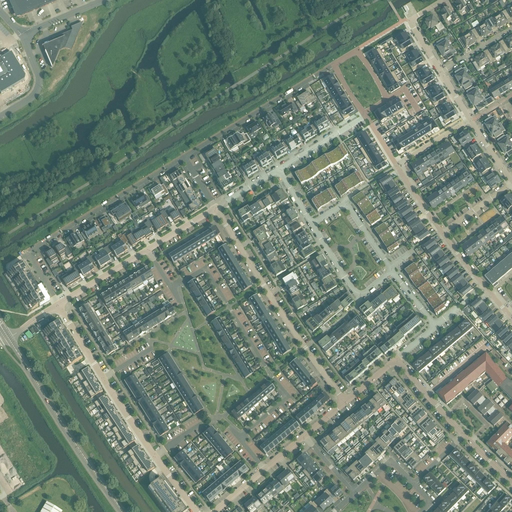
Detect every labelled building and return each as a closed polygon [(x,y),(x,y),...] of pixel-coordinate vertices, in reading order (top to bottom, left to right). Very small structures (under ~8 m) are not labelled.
[(55,0),(8,0),(13,13),(14,12),(14,13),(15,14),(16,15),(17,15),(18,16),(19,16),(20,15),(21,15),(21,16),(56,1),(55,0)] [(461,11),(465,8),(468,14),(474,10),(470,5),(467,7),(463,0),(457,0),(456,1),(457,2),(456,3),(457,5),(455,6),(459,12),(461,11)] [(446,20),(451,17),(454,23),(459,19),(456,14),(453,16),(448,7),(447,8),(446,7),(442,10),(442,11),(441,12),(443,14),(441,15),(444,21),(446,20)] [(502,14),(497,17),(503,26),(506,25),(505,24),(507,22),(506,20),(509,19),(504,12),(501,13),(502,14)] [(431,29),(436,27),(439,32),(444,28),(441,23),(438,25),(433,17),(426,21),(427,22),(425,23),(429,29),(430,28),(431,29)] [(492,19),(489,21),(493,28),(496,27),(497,29),(499,27),(500,28),(503,26),(497,17),(492,20),(492,19)] [(487,24),(482,27),(487,36),(490,34),(490,33),(492,32),(491,30),(493,28),(489,21),(486,23),(487,24)] [(44,46),(46,51),(46,52),(56,47),(56,49),(59,50),(65,47),(71,50),(82,23),(71,27),(72,30),(54,38),(55,41),(43,46),(44,46)] [(476,29),(473,30),(478,38),(480,36),(482,38),(484,37),(484,38),(487,36),(482,27),(477,30),(476,29)] [(471,33),(467,36),(472,45),(475,43),(475,42),(477,41),(475,39),(478,38),(473,30),(471,32),(471,33)] [(406,33),(394,41),(397,46),(409,39),(406,33)] [(472,45),(467,36),(462,39),(461,38),(458,40),(462,47),(465,45),(466,48),(468,46),(469,47),(472,45)] [(439,50),(440,53),(449,47),(447,43),(449,41),(447,38),(444,40),(443,39),(437,42),(439,46),(437,47),(439,50)] [(409,39),(397,46),(402,54),(407,51),(406,48),(412,44),(409,39)] [(498,46),(494,47),(500,56),(505,53),(506,55),(508,53),(504,46),(501,47),(500,45),(498,46)] [(46,52),(46,51),(45,52),(52,68),(59,50),(56,49),(56,47),(46,52)] [(449,47),(440,53),(442,55),(443,57),(445,57),(446,56),(448,60),(449,62),(454,58),(453,57),(453,56),(453,55),(456,53),(456,52),(454,50),(452,50),(449,47)] [(491,54),(489,55),(493,62),(496,61),(495,59),(500,56),(494,47),(491,49),(492,50),(490,51),(491,54)] [(379,49),(368,56),(371,61),(381,54),(382,55),(383,54),(382,54),(379,49)] [(408,53),(403,56),(405,58),(406,58),(409,63),(420,57),(417,51),(410,55),(408,53)] [(14,86),(17,86),(18,84),(24,80),(25,76),(11,52),(1,58),(0,57),(0,93),(1,94),(14,86)] [(371,61),(373,65),(374,65),(383,60),(384,59),(382,55),(381,54),(371,61)] [(482,55),(479,57),(485,66),(489,63),(490,64),(493,62),(489,55),(486,57),(485,55),(483,56),(482,55)] [(409,63),(408,63),(408,64),(413,72),(418,69),(417,66),(423,62),(420,56),(420,57),(409,63)] [(485,66),(479,57),(476,59),(477,60),(475,61),(476,63),(473,65),(478,72),(480,70),(480,69),(485,66)] [(383,60),(374,65),(377,70),(386,64),(383,60)] [(386,64),(377,70),(379,74),(389,69),(386,64)] [(457,80),(458,83),(468,77),(466,73),(467,71),(465,68),(462,70),(462,69),(455,72),(458,76),(456,77),(457,80)] [(379,74),(379,75),(382,79),(392,73),(389,69),(379,74)] [(419,70),(414,73),(419,81),(431,74),(427,69),(421,73),(419,70)] [(392,73),(382,79),(385,84),(397,77),(394,72),(392,73)] [(431,74),(419,81),(424,89),(429,86),(427,84),(434,80),(431,74)] [(325,78),(320,81),(322,83),(324,82),(324,83),(321,84),(325,89),(327,88),(336,82),(333,76),(327,80),(325,77),(325,78)] [(397,77),(385,84),(388,88),(397,83),(400,82),(399,81),(397,77)] [(468,77),(458,83),(460,85),(462,87),(464,86),(466,90),(471,87),(471,85),(475,83),(473,80),(470,80),(468,77)] [(503,81),(498,84),(504,93),(508,90),(504,83),(503,81)] [(336,82),(327,88),(331,94),(340,88),(336,82)] [(388,88),(391,93),(400,87),(397,83),(388,88)] [(498,84),(493,87),(499,96),(504,93),(498,84)] [(430,88),(425,91),(430,99),(442,92),(438,87),(432,91),(430,88)] [(469,99),(470,102),(480,96),(477,92),(479,90),(477,87),(473,89),(473,88),(467,92),(469,95),(467,96),(469,99)] [(499,96),(493,87),(489,90),(494,99),(499,96)] [(340,88),(331,94),(334,99),(343,94),(340,88)] [(310,96),(307,92),(302,95),(307,104),(308,105),(316,100),(312,95),(310,96)] [(442,92),(430,99),(435,107),(440,104),(438,101),(445,97),(442,92)] [(334,99),(332,100),(336,106),(347,99),(343,94),(334,99)] [(307,104),(302,95),(297,98),(298,101),(295,103),(299,110),(303,108),(302,107),(307,104)] [(480,96),(470,102),(472,104),(474,107),(476,105),(479,111),(494,102),(491,97),(486,101),(484,99),(482,99),(480,96)] [(347,99),(336,106),(339,112),(350,105),(347,99)] [(398,99),(392,103),(399,114),(405,110),(398,99)] [(392,103),(387,106),(392,116),(393,118),(394,118),(399,114),(392,103)] [(281,108),(278,110),(282,117),(292,111),(294,113),(297,111),(293,104),(290,106),(288,104),(285,106),(285,105),(281,108)] [(441,106),(436,109),(441,117),(452,110),(449,104),(443,108),(441,106)] [(350,105),(339,112),(344,120),(349,117),(348,115),(354,111),(350,105)] [(387,106),(381,110),(387,119),(392,116),(387,106)] [(375,113),(375,114),(382,125),(388,121),(387,119),(381,110),(375,113)] [(452,110),(441,117),(446,125),(451,122),(449,119),(456,115),(453,110),(452,110)] [(264,118),(263,119),(265,122),(266,123),(266,124),(268,128),(268,127),(269,128),(275,124),(275,123),(278,121),(275,115),(271,117),(270,115),(267,116),(264,118)] [(487,128),(489,131),(498,125),(496,121),(497,119),(495,116),(491,118),(491,117),(485,121),(488,124),(486,126),(487,128)] [(329,122),(326,117),(319,121),(324,130),(329,127),(327,124),(329,122)] [(431,119),(426,122),(432,132),(437,129),(431,119)] [(324,130),(319,121),(312,126),(315,131),(317,130),(319,133),(324,130)] [(422,125),(421,125),(427,134),(432,132),(426,122),(422,125)] [(250,127),(247,129),(250,135),(260,129),(257,123),(253,125),(250,127)] [(498,125),(489,131),(490,133),(491,133),(492,136),(494,134),(497,138),(502,134),(501,133),(505,131),(500,123),(498,125)] [(421,124),(416,127),(416,128),(417,128),(422,137),(427,134),(421,125),(422,125),(421,124)] [(415,125),(410,128),(412,131),(418,140),(422,137),(417,128),(416,128),(416,127),(415,125)] [(315,131),(311,126),(304,130),(310,139),(315,136),(313,133),(315,131)] [(310,139),(304,130),(297,134),(301,140),(303,139),(305,142),(310,139)] [(412,131),(408,134),(413,143),(418,140),(412,131)] [(453,137),(458,143),(468,136),(465,132),(461,134),(461,133),(460,132),(453,137)] [(365,133),(354,140),(357,145),(359,144),(369,138),(365,133)] [(237,134),(232,137),(238,147),(247,141),(248,143),(250,141),(246,134),(244,136),(243,134),(239,137),(237,134)] [(301,140),(297,134),(290,139),(296,148),(300,145),(298,141),(301,140)] [(403,136),(409,146),(413,143),(408,134),(403,136)] [(402,135),(398,138),(404,149),(409,146),(403,136),(403,135),(402,135)] [(500,148),(501,150),(511,144),(508,140),(510,138),(508,135),(504,137),(503,136),(498,140),(500,144),(498,145),(500,147),(500,148)] [(460,143),(464,149),(469,146),(468,143),(471,141),(468,136),(458,143),(458,144),(460,143)] [(232,137),(227,140),(228,143),(225,145),(229,152),(238,147),(232,137)] [(284,140),(282,141),(286,149),(289,147),(291,151),(296,148),(290,139),(289,137),(284,140)] [(369,138),(359,144),(362,148),(371,143),(369,138)] [(398,138),(393,141),(399,152),(404,149),(398,138)] [(279,142),(274,146),(275,148),(276,148),(281,157),(286,154),(284,150),(286,149),(283,143),(281,145),(279,142)] [(362,148),(360,149),(360,150),(363,154),(374,147),(371,143),(362,148)] [(443,147),(449,156),(454,153),(448,144),(443,147)] [(511,145),(511,144),(501,150),(503,152),(505,155),(507,153),(510,157),(511,155),(511,145)] [(338,150),(344,159),(348,156),(342,145),(342,146),(342,147),(338,150)] [(469,146),(464,149),(469,156),(478,150),(475,146),(472,148),(470,145),(469,146)] [(374,147),(363,154),(366,159),(377,152),(374,147)] [(449,156),(443,147),(443,148),(439,150),(444,158),(448,156),(449,156)] [(271,150),(269,152),(272,158),(274,156),(276,160),(281,157),(276,148),(275,148),(271,150)] [(207,163),(208,163),(219,156),(216,151),(215,149),(205,156),(209,162),(207,163)] [(344,159),(338,150),(338,151),(334,153),(339,162),(344,160),(344,159)] [(435,153),(440,161),(444,158),(439,150),(435,153)] [(469,156),(474,163),(480,159),(478,156),(481,155),(478,150),(469,156)] [(260,154),(267,165),(272,162),(270,159),(272,158),(269,152),(266,153),(262,156),(260,154)] [(377,152),(366,159),(368,164),(369,164),(370,163),(369,163),(380,157),(377,152)] [(329,156),(335,165),(339,162),(334,153),(329,156)] [(430,155),(435,164),(440,161),(435,153),(430,155)] [(255,157),(253,159),(258,166),(260,165),(262,168),(267,165),(260,154),(255,157)] [(426,158),(431,166),(435,164),(430,155),(426,158)] [(219,156),(208,163),(210,167),(220,161),(218,157),(219,156)] [(324,158),(329,167),(334,165),(335,165),(329,156),(324,158)] [(380,157),(369,163),(370,163),(372,168),(383,161),(380,157)] [(319,161),(325,170),(329,167),(324,158),(319,161)] [(426,158),(422,161),(427,169),(431,166),(426,158)] [(247,164),(246,164),(253,174),(257,171),(255,168),(258,166),(253,159),(254,161),(252,162),(247,165),(247,164)] [(480,159),(474,163),(478,170),(487,164),(484,159),(481,161),(480,159)] [(223,166),(220,161),(210,167),(213,172),(223,166)] [(315,164),(320,173),(325,170),(319,161),(315,164)] [(383,161),(372,168),(375,173),(386,166),(383,161)] [(423,172),(427,169),(422,161),(417,163),(423,172)] [(423,172),(417,163),(412,166),(417,176),(423,172)] [(242,167),(239,169),(243,175),(246,174),(248,177),(253,174),(246,164),(242,167)] [(320,173),(315,164),(310,168),(316,177),(320,173)] [(487,164),(478,170),(483,177),(489,173),(488,170),(490,168),(487,164)] [(223,166),(213,172),(216,176),(224,171),(222,167),(223,166)] [(306,170),(311,179),(316,177),(310,168),(306,170)] [(311,179),(306,170),(301,173),(307,182),(311,179)] [(181,173),(180,173),(179,171),(176,172),(175,171),(172,173),(169,175),(173,181),(172,182),(183,175),(181,173),(181,172),(181,173)] [(224,171),(216,176),(218,180),(217,181),(227,175),(224,171)] [(467,172),(462,176),(468,185),(474,181),(467,172)] [(295,174),(301,184),(307,182),(301,173),(296,175),(295,174)] [(353,175),(359,184),(364,182),(365,183),(359,173),(353,175)] [(489,173),(483,177),(488,184),(497,178),(494,173),(491,175),(489,173)] [(389,174),(377,182),(381,188),(393,180),(389,174)] [(187,182),(187,181),(186,182),(185,180),(186,180),(185,179),(183,175),(172,182),(176,188),(187,182)] [(229,179),(227,175),(217,181),(220,185),(229,179)] [(349,178),(354,187),(359,184),(353,175),(349,178)] [(468,185),(462,176),(458,179),(464,187),(468,184),(468,185)] [(354,187),(349,178),(344,181),(349,190),(354,187)] [(488,184),(492,190),(494,189),(497,187),(496,185),(500,182),(497,178),(488,184)] [(232,183),(229,179),(220,185),(223,191),(233,185),(232,183)] [(458,179),(454,182),(460,190),(464,187),(458,179)] [(393,180),(381,188),(384,194),(397,186),(393,180)] [(340,185),(345,194),(349,190),(344,181),(340,185)] [(187,182),(176,188),(180,195),(191,188),(191,187),(190,188),(189,186),(189,185),(187,182)] [(454,182),(450,185),(455,193),(460,190),(454,182)] [(155,186),(148,189),(151,193),(152,193),(154,197),(160,193),(162,196),(165,194),(160,185),(159,186),(159,185),(159,186),(158,186),(156,188),(155,186)] [(335,188),(337,191),(341,198),(341,196),(345,194),(340,185),(335,188)] [(455,193),(450,185),(446,188),(451,196),(455,193)] [(385,194),(387,192),(391,199),(401,192),(397,186),(384,194),(385,194)] [(191,188),(180,195),(183,201),(195,194),(194,194),(195,194),(194,194),(193,193),(193,192),(191,188)] [(451,196),(446,188),(441,191),(447,199),(451,196)] [(274,192),(281,204),(286,201),(287,200),(281,190),(275,193),(274,192)] [(326,192),(331,201),(336,199),(337,200),(331,190),(326,192)] [(437,193),(443,202),(443,201),(447,199),(441,191),(438,193),(437,193)] [(281,204),(274,192),(269,195),(275,205),(280,202),(281,204)] [(331,201),(326,192),(321,195),(326,204),(331,201)] [(361,192),(352,199),(352,200),(353,199),(356,203),(365,197),(361,192)] [(401,192),(391,199),(395,205),(393,206),(405,198),(401,192)] [(142,193),(131,200),(135,208),(146,201),(148,204),(151,202),(147,196),(144,198),(142,193)] [(432,197),(427,200),(433,209),(438,206),(443,202),(437,193),(432,197)] [(183,201),(187,207),(198,201),(196,199),(197,198),(195,194),(183,201)] [(269,195),(265,198),(271,208),(275,205),(269,195)] [(326,204),(321,195),(316,198),(322,207),(326,204)] [(502,207),(511,199),(511,198),(509,195),(507,197),(506,195),(499,200),(504,206),(502,207)] [(365,197),(356,203),(356,204),(360,207),(369,201),(365,197)] [(265,198),(261,200),(266,209),(270,206),(271,208),(265,198)] [(322,207),(316,198),(312,202),(318,212),(318,211),(322,207)] [(405,198),(393,206),(397,213),(409,205),(405,198)] [(511,199),(502,207),(508,214),(511,210),(511,199)] [(199,208),(199,207),(201,206),(200,202),(198,201),(198,200),(198,201),(187,207),(187,208),(188,207),(191,212),(194,210),(195,210),(195,211),(197,210),(199,208)] [(261,200),(256,203),(262,212),(266,209),(261,200)] [(369,201),(360,207),(363,212),(372,206),(369,201)] [(256,203),(252,206),(257,214),(262,212),(256,203)] [(125,204),(110,213),(113,216),(115,215),(119,222),(126,219),(124,216),(130,212),(125,204)] [(404,217),(413,211),(409,205),(397,213),(400,212),(404,217)] [(257,214),(252,206),(248,208),(247,207),(253,217),(257,214)] [(372,206),(363,212),(366,216),(375,210),(372,206)] [(253,217),(247,207),(242,210),(248,220),(253,217)] [(163,211),(167,218),(170,217),(174,223),(177,221),(179,219),(173,209),(168,212),(167,210),(164,212),(163,211)] [(294,214),(291,209),(281,215),(282,217),(285,220),(294,214)] [(248,220),(242,210),(237,213),(243,223),(245,222),(248,220)] [(369,221),(378,215),(375,210),(366,216),(369,221)] [(161,215),(156,218),(162,228),(164,227),(165,227),(168,225),(164,219),(167,218),(167,219),(167,218),(163,211),(159,213),(161,215)] [(413,211),(404,217),(408,224),(406,225),(418,217),(413,211)] [(297,219),(294,214),(285,220),(287,225),(297,219)] [(372,226),(382,220),(378,215),(369,221),(372,225),(373,225),(372,226)] [(104,216),(98,220),(100,223),(101,222),(104,227),(101,229),(103,232),(111,228),(110,226),(112,224),(108,218),(106,219),(104,216)] [(418,217),(406,225),(410,231),(422,223),(418,217)] [(150,219),(146,221),(151,228),(151,227),(153,226),(157,232),(160,230),(162,228),(156,218),(151,221),(150,219)] [(297,219),(287,225),(290,229),(299,224),(296,220),(297,219)] [(502,219),(497,222),(503,231),(508,227),(502,219)] [(140,228),(146,239),(149,238),(149,239),(152,237),(148,230),(151,228),(146,221),(147,222),(144,224),(145,226),(140,229),(140,228)] [(493,226),(499,234),(502,231),(503,231),(497,222),(496,223),(497,223),(493,226)] [(410,232),(413,230),(416,235),(426,228),(422,223),(410,231),(410,232)] [(92,224),(82,230),(87,238),(92,235),(94,238),(99,235),(100,236),(103,234),(98,227),(95,228),(92,224)] [(301,228),(299,224),(290,229),(293,233),(301,228)] [(379,234),(387,229),(384,224),(374,230),(375,231),(376,230),(379,234)] [(493,226),(489,229),(495,237),(499,234),(493,226)] [(220,235),(215,227),(210,230),(215,238),(220,235)] [(267,233),(263,228),(263,227),(252,233),(256,239),(255,240),(267,233)] [(140,228),(131,233),(137,243),(146,238),(146,239),(140,228)] [(304,232),(301,228),(293,233),(295,238),(304,232)] [(430,235),(426,228),(416,235),(421,241),(430,235)] [(382,239),(390,233),(387,229),(379,234),(382,239)] [(489,229),(485,232),(490,240),(495,237),(489,229)] [(210,230),(205,233),(210,241),(215,238),(210,230)] [(307,237),(304,232),(295,238),(298,242),(297,243),(307,237)] [(485,232),(481,235),(486,243),(490,240),(485,232)] [(125,234),(122,236),(126,244),(127,243),(126,243),(129,241),(132,247),(136,245),(135,245),(137,243),(131,233),(126,236),(125,234)] [(205,233),(201,236),(206,244),(210,241),(205,233)] [(268,239),(265,235),(267,234),(267,233),(255,240),(258,245),(268,239)] [(390,233),(382,239),(385,244),(393,238),(390,233)] [(76,234),(67,239),(72,248),(84,241),(80,235),(77,237),(76,234)] [(481,235),(476,238),(482,246),(486,243),(481,235)] [(120,241),(116,244),(122,254),(124,253),(124,254),(128,252),(124,245),(126,244),(122,236),(122,237),(119,239),(120,241)] [(201,236),(196,238),(201,247),(206,244),(201,236)] [(309,241),(307,237),(297,243),(299,247),(309,241)] [(427,242),(421,246),(426,252),(437,244),(433,237),(427,242)] [(201,247),(196,238),(191,241),(196,249),(201,247)] [(393,238),(385,244),(388,248),(396,242),(393,238)] [(472,241),(479,249),(482,246),(476,238),(473,241),(472,241)] [(270,243),(268,239),(258,245),(261,249),(270,243)] [(196,249),(191,241),(187,244),(192,252),(196,249)] [(312,245),(309,241),(299,247),(302,251),(300,252),(312,245)] [(467,244),(462,248),(469,257),(474,253),(479,249),(472,241),(467,244)] [(396,242),(388,248),(390,253),(389,254),(389,255),(399,248),(396,242)] [(57,246),(54,247),(61,257),(66,254),(67,257),(71,254),(67,247),(63,249),(60,243),(56,245),(57,246)] [(272,248),(269,244),(271,243),(270,243),(261,249),(263,253),(272,248)] [(109,245),(106,247),(110,254),(113,252),(117,258),(120,256),(122,254),(116,244),(111,247),(109,245)] [(192,252),(187,244),(182,247),(187,255),(192,252)] [(430,259),(442,250),(437,244),(426,252),(430,259)] [(229,250),(226,245),(218,250),(221,255),(229,250)] [(312,245),(300,252),(304,258),(304,259),(306,258),(306,260),(309,258),(309,257),(315,253),(311,246),(312,246),(312,245)] [(104,251),(99,254),(105,264),(108,263),(108,264),(111,262),(107,255),(110,254),(106,247),(103,249),(104,251)] [(187,255),(182,247),(178,250),(183,258),(187,255)] [(274,253),(272,248),(263,253),(266,258),(274,253)] [(48,250),(45,252),(49,258),(46,260),(50,267),(53,265),(52,263),(57,260),(51,249),(49,251),(48,250)] [(183,258),(178,250),(173,253),(178,261),(183,258)] [(231,254),(229,250),(221,255),(223,259),(231,254)] [(442,250),(430,259),(432,257),(436,262),(446,255),(445,255),(441,251),(442,250)] [(178,261),(173,253),(168,256),(173,264),(178,261)] [(269,262),(277,257),(274,253),(266,258),(269,262)] [(89,256),(94,264),(96,262),(100,268),(104,266),(103,266),(105,264),(99,254),(94,257),(93,255),(90,257),(89,256)] [(234,259),(231,254),(223,259),(226,264),(234,259)] [(446,255),(436,262),(441,268),(450,261),(446,255)] [(511,267),(511,260),(507,255),(503,259),(511,268),(511,267)] [(87,260),(82,263),(88,273),(91,272),(91,273),(94,271),(90,264),(93,263),(94,264),(89,256),(86,258),(87,260)] [(324,261),(321,256),(311,262),(312,264),(314,267),(324,261)] [(280,261),(277,257),(269,262),(271,266),(270,267),(280,261)] [(237,264),(234,259),(226,264),(229,269),(237,264)] [(499,262),(508,271),(511,268),(503,259),(499,262)] [(282,266),(280,261),(270,267),(273,272),(282,266)] [(327,266),(324,261),(314,267),(317,272),(327,266)] [(455,267),(450,261),(441,268),(445,274),(455,267)] [(508,271),(499,262),(496,265),(504,275),(508,271)] [(10,271),(4,275),(27,313),(47,301),(24,263),(10,271)] [(73,266),(75,269),(77,273),(79,271),(80,273),(83,277),(87,275),(86,275),(88,273),(82,263),(77,266),(76,264),(73,266)] [(240,268),(237,264),(229,269),(232,273),(240,268)] [(414,264),(404,270),(405,271),(406,270),(409,275),(417,268),(414,264)] [(504,275),(496,265),(492,269),(500,278),(504,275)] [(273,272),(276,277),(286,271),(285,269),(282,266),(273,272)] [(317,272),(320,276),(328,271),(326,267),(327,266),(317,272)] [(448,282),(459,273),(455,267),(445,274),(447,276),(445,278),(448,282)] [(147,268),(141,271),(148,281),(153,278),(147,268)] [(243,273),(240,268),(232,273),(235,278),(243,273)] [(411,280),(420,273),(417,268),(409,275),(411,280)] [(75,269),(66,274),(72,285),(81,279),(77,273),(75,269)] [(500,278),(492,269),(488,272),(496,281),(500,278)] [(141,271),(136,274),(143,285),(143,284),(142,283),(147,281),(148,282),(148,281),(141,271)] [(320,276),(322,280),(321,281),(331,275),(328,271),(320,276)] [(485,277),(490,284),(494,288),(499,284),(497,282),(496,281),(488,272),(489,274),(485,277)] [(246,277),(243,273),(235,278),(237,282),(246,277)] [(415,284),(423,278),(420,273),(411,280),(415,284)] [(464,278),(459,273),(448,282),(453,288),(464,278)] [(60,275),(56,278),(60,284),(63,282),(67,289),(71,287),(70,286),(72,285),(66,274),(61,277),(60,275)] [(136,274),(131,277),(138,288),(143,285),(136,274)] [(296,281),(293,275),(292,274),(282,280),(286,287),(284,287),(285,288),(296,281)] [(321,281),(324,285),(322,286),(322,287),(334,280),(331,275),(321,281)] [(131,277),(126,280),(133,291),(138,288),(131,277)] [(248,282),(246,277),(237,282),(240,287),(248,282)] [(418,288),(426,282),(423,278),(415,284),(418,288)] [(464,278),(453,288),(455,286),(459,291),(457,292),(457,293),(468,283),(464,278)] [(198,284),(195,279),(187,284),(190,289),(198,284)] [(126,280),(121,283),(127,293),(132,290),(132,291),(133,291),(126,280)] [(334,280),(322,287),(325,292),(326,293),(336,287),(332,281),(334,280)] [(297,286),(295,282),(296,281),(285,288),(287,292),(297,286)] [(251,287),(248,282),(240,287),(243,292),(251,287)] [(426,282),(418,288),(422,292),(430,286),(426,282)] [(121,283),(116,287),(122,297),(123,297),(122,296),(127,293),(121,283)] [(468,283),(457,293),(462,299),(473,289),(468,283)] [(201,289),(198,284),(190,289),(193,294),(201,289)] [(298,291),(296,287),(297,286),(287,292),(290,296),(298,291)] [(425,297),(434,290),(430,286),(422,292),(425,297)] [(116,287),(111,290),(117,300),(122,297),(116,287)] [(393,301),(399,297),(399,296),(392,287),(386,292),(385,291),(393,301)] [(204,294),(201,289),(193,294),(196,298),(204,294)] [(111,290),(106,293),(111,302),(116,299),(117,300),(111,290)] [(428,301),(437,295),(434,290),(425,297),(428,301)] [(301,296),(298,291),(290,296),(292,301),(291,301),(291,302),(301,296)] [(388,303),(392,300),(393,301),(385,291),(381,294),(388,303)] [(106,293),(100,296),(106,306),(107,308),(113,305),(111,302),(106,293)] [(207,298),(204,294),(196,298),(198,303),(207,298)] [(348,306),(353,303),(345,294),(344,295),(341,298),(348,306)] [(383,305),(387,302),(388,303),(381,294),(377,297),(383,305)] [(256,295),(248,300),(251,305),(259,300),(256,295)] [(431,305),(440,299),(437,295),(428,301),(431,305)] [(304,300),(301,296),(291,302),(294,306),(304,300)] [(479,296),(468,306),(473,312),(484,302),(479,296)] [(379,308),(383,305),(377,297),(373,301),(379,308)] [(209,303),(207,298),(198,303),(201,308),(209,303)] [(341,298),(337,301),(344,310),(348,306),(341,298)] [(435,310),(443,304),(443,303),(440,299),(431,305),(434,310),(435,310)] [(260,300),(259,300),(251,305),(254,309),(262,304),(260,302),(260,301),(260,300)] [(294,306),(297,311),(307,305),(306,303),(304,300),(294,306)] [(337,301),(333,304),(339,312),(343,309),(344,310),(337,301)] [(375,312),(379,308),(373,301),(369,304),(368,303),(375,312)] [(484,302),(473,312),(478,318),(489,308),(484,302)] [(82,307),(79,309),(82,314),(92,308),(89,303),(85,305),(85,304),(81,306),(82,307)] [(212,307),(209,303),(201,308),(204,312),(212,307)] [(372,315),(375,312),(368,303),(364,306),(372,315)] [(169,304),(163,307),(170,317),(175,314),(169,304)] [(263,305),(262,304),(254,309),(257,314),(265,309),(263,306),(262,305),(263,305)] [(333,304),(329,308),(335,315),(339,312),(333,304)] [(443,304),(435,310),(437,315),(436,316),(446,309),(443,304)] [(364,306),(360,310),(367,319),(368,318),(372,315),(364,306)] [(163,307),(158,310),(165,321),(170,317),(163,307)] [(215,312),(212,307),(204,312),(207,317),(215,312)] [(92,308),(82,314),(84,319),(95,312),(93,313),(90,309),(92,308)] [(329,308),(325,311),(331,319),(335,315),(329,308)] [(485,321),(494,314),(489,308),(478,318),(480,316),(485,321)] [(267,312),(265,309),(257,314),(260,319),(268,314),(267,313),(266,312),(267,312)] [(158,310),(153,313),(160,324),(165,321),(158,310)] [(325,311),(321,314),(328,322),(331,319),(325,311)] [(95,312),(84,319),(87,323),(98,317),(95,312)] [(154,314),(149,317),(155,327),(160,324),(153,313),(154,314)] [(271,318),(268,314),(260,319),(263,323),(271,318)] [(321,314),(317,317),(316,316),(324,325),(328,322),(321,314)] [(417,327),(421,323),(414,314),(413,315),(409,318),(417,327)] [(494,314),(485,321),(490,327),(499,319),(494,314)] [(316,316),(313,319),(311,318),(320,328),(324,325),(316,316)] [(361,330),(365,327),(366,326),(357,316),(353,320),(352,319),(361,330)] [(98,317),(87,323),(90,328),(101,322),(101,321),(98,323),(96,318),(98,317)] [(143,319),(149,330),(155,327),(149,317),(144,320),(143,319)] [(219,318),(211,323),(214,328),(222,323),(219,318)] [(271,319),(271,318),(263,323),(265,328),(274,323),(272,320),(271,319)] [(320,328),(311,318),(305,323),(313,332),(319,327),(319,329),(320,328)] [(412,330),(417,327),(409,318),(405,321),(412,330)] [(143,319),(138,323),(144,333),(149,330),(143,319)] [(355,331),(359,328),(361,330),(352,319),(348,322),(355,331)] [(495,333),(504,325),(499,319),(490,327),(495,333)] [(54,324),(39,333),(62,371),(70,366),(82,359),(78,351),(76,349),(63,328),(59,321),(58,320),(54,323),(54,324)] [(408,334),(412,330),(405,321),(401,325),(408,334)] [(463,324),(469,332),(473,328),(467,321),(463,324)] [(101,322),(90,328),(93,333),(103,326),(101,322)] [(350,333),(354,330),(355,331),(348,322),(344,325),(350,333)] [(138,323),(133,326),(139,336),(144,333),(138,323)] [(225,327),(222,323),(214,328),(216,332),(225,327)] [(275,326),(274,323),(265,328),(268,333),(276,328),(276,326),(275,327),(275,326)] [(469,332),(463,324),(458,328),(465,335),(469,332)] [(346,336),(350,333),(344,325),(340,329),(346,336)] [(405,339),(405,338),(404,337),(408,334),(401,325),(396,329),(405,339)] [(504,325),(495,333),(500,338),(498,340),(509,330),(504,325)] [(103,326),(93,333),(96,337),(106,331),(103,326)] [(133,326),(128,329),(134,339),(139,336),(133,326)] [(227,332),(225,327),(216,332),(219,337),(227,332)] [(277,328),(276,328),(268,333),(271,337),(279,332),(277,329),(277,330),(277,328)] [(465,335),(458,328),(454,331),(461,339),(465,335)] [(128,329),(122,332),(129,343),(134,339),(128,329)] [(342,339),(346,336),(340,329),(336,332),(342,339)] [(401,342),(405,339),(396,329),(397,330),(393,333),(401,342)] [(511,333),(509,330),(498,340),(503,346),(511,337),(511,333)] [(106,331),(96,337),(98,342),(109,335),(107,336),(104,332),(106,331)] [(450,335),(456,342),(461,339),(454,331),(450,335)] [(230,337),(227,332),(219,337),(222,342),(230,337)] [(282,337),(279,332),(271,337),(274,342),(282,337)] [(338,343),(342,339),(336,332),(332,335),(338,343)] [(397,345),(401,342),(393,333),(389,336),(397,345)] [(109,335),(98,342),(101,347),(112,340),(109,335)] [(327,337),(335,346),(338,343),(332,335),(328,338),(327,337)] [(456,342),(450,335),(446,338),(452,346),(456,342)] [(393,348),(397,345),(389,336),(385,340),(393,348)] [(233,341),(230,337),(222,342),(225,346),(233,341)] [(282,337),(274,342),(277,346),(285,341),(284,340),(283,339),(284,339),(283,339),(282,338),(282,337)] [(327,337),(323,340),(331,349),(335,346),(327,337)] [(511,337),(503,346),(509,351),(511,348),(511,337)] [(442,341),(448,349),(452,346),(446,338),(442,341)] [(112,340),(101,347),(104,351),(113,346),(110,342),(112,340)] [(323,340),(319,344),(326,353),(327,352),(331,349),(323,340)] [(389,352),(393,348),(385,340),(382,343),(389,352)] [(236,346),(233,341),(225,346),(228,351),(236,346)] [(288,346),(285,341),(277,346),(279,351),(288,346)] [(438,345),(444,353),(448,349),(442,341),(438,345)] [(382,343),(379,345),(377,346),(385,355),(389,352),(382,343)] [(444,353),(438,345),(434,348),(440,356),(444,353)] [(113,346),(104,351),(107,356),(110,354),(111,355),(115,353),(114,352),(116,351),(113,346)] [(239,351),(236,346),(228,351),(231,356),(239,351)] [(288,347),(288,346),(279,351),(282,356),(291,351),(289,348),(288,347)] [(378,359),(382,355),(375,346),(374,347),(371,350),(378,359)] [(429,352),(436,359),(440,356),(434,348),(429,352)] [(371,350),(367,353),(374,362),(378,359),(371,350)] [(242,355),(239,351),(231,356),(233,360),(242,355)] [(425,355),(432,363),(436,359),(429,352),(425,355)] [(367,353),(363,356),(371,365),(374,362),(367,353)] [(466,396),(469,399),(468,399),(468,400),(471,402),(471,403),(473,405),(474,406),(475,405),(478,409),(479,409),(478,410),(478,411),(480,412),(480,413),(482,414),(483,416),(484,416),(485,415),(489,420),(488,420),(489,421),(491,423),(491,424),(494,426),(494,427),(494,426),(495,426),(499,430),(500,431),(505,425),(505,424),(504,423),(505,422),(506,421),(506,420),(506,419),(506,418),(505,417),(486,398),(481,392),(479,391),(475,387),(475,386),(474,386),(472,384),(473,384),(473,383),(486,373),(492,368),(494,366),(496,365),(487,355),(486,353),(473,364),(464,372),(462,370),(458,374),(460,376),(454,380),(447,386),(446,386),(443,389),(442,390),(441,391),(440,390),(441,390),(440,388),(435,392),(437,394),(447,405),(450,403),(454,399),(460,394),(461,394),(462,392),(463,392),(465,394),(466,395),(465,396),(466,396)] [(171,359),(168,354),(158,360),(161,365),(171,359)] [(244,360),(242,355),(233,360),(236,365),(244,360)] [(421,359),(427,366),(432,363),(425,355),(421,359)] [(363,356),(359,360),(368,370),(368,369),(367,368),(371,365),(363,356)] [(173,364),(171,359),(161,365),(164,369),(173,364)] [(297,360),(296,359),(289,365),(292,369),(300,363),(299,363),(298,362),(298,361),(297,360)] [(417,362),(423,370),(427,366),(421,359),(417,362)] [(247,364),(244,360),(236,365),(239,369),(247,364)] [(359,360),(360,361),(356,365),(363,373),(368,370),(359,360)] [(413,366),(419,373),(423,370),(417,362),(413,366)] [(302,366),(300,363),(292,369),(296,374),(303,367),(302,366)] [(176,368),(173,364),(164,369),(167,374),(176,368)] [(250,369),(247,364),(239,369),(242,374),(250,369)] [(356,365),(351,368),(359,377),(363,373),(356,365)] [(511,382),(506,377),(498,367),(496,365),(494,366),(492,368),(486,373),(488,375),(491,379),(493,382),(486,387),(492,394),(499,388),(503,392),(503,391),(503,392),(507,395),(507,396),(510,399),(511,399),(511,400),(511,406),(509,409),(511,412),(511,382)] [(305,370),(303,367),(296,374),(299,378),(307,372),(306,371),(305,370)] [(72,378),(71,379),(74,383),(76,388),(79,393),(82,397),(85,402),(89,400),(92,405),(88,407),(91,412),(94,416),(97,421),(100,425),(103,430),(106,434),(109,439),(112,443),(115,448),(118,453),(122,450),(125,455),(121,457),(125,462),(128,466),(131,471),(134,475),(137,480),(147,473),(154,469),(154,468),(151,464),(150,463),(147,459),(145,455),(144,455),(141,450),(138,446),(137,447),(134,443),(135,442),(132,437),(129,432),(126,428),(123,423),(120,419),(117,415),(117,414),(114,410),(111,405),(108,401),(105,396),(104,397),(101,393),(102,392),(100,387),(99,387),(96,382),(94,378),(94,377),(91,373),(88,369),(88,368),(79,374),(76,376),(73,378),(72,378)] [(179,373),(176,368),(167,374),(170,379),(179,373)] [(351,368),(347,372),(354,381),(359,377),(351,368)] [(253,374),(250,369),(242,374),(245,379),(253,374)] [(310,376),(307,372),(299,378),(303,382),(310,376)] [(347,372),(344,375),(342,376),(350,385),(354,381),(347,372)] [(182,377),(179,373),(170,379),(173,383),(182,377)] [(137,381),(134,376),(125,382),(128,386),(137,381)] [(311,377),(310,376),(303,382),(306,386),(314,380),(312,378),(311,377)] [(185,382),(182,377),(173,383),(176,388),(185,382)] [(314,381),(314,380),(306,386),(310,390),(317,384),(317,383),(316,384),(316,382),(315,382),(314,381)] [(389,383),(384,387),(389,393),(398,384),(394,380),(390,384),(389,383)] [(140,385),(137,381),(128,386),(130,391),(140,385)] [(188,386),(185,382),(176,388),(179,392),(188,386)] [(275,389),(268,382),(264,386),(270,393),(275,389)] [(398,384),(389,393),(392,397),(402,388),(398,384)] [(142,390),(140,385),(130,391),(133,395),(142,390)] [(191,391),(188,386),(179,392),(182,397),(191,391)] [(270,393),(264,386),(260,389),(266,396),(270,393)] [(402,388),(392,397),(396,401),(405,392),(402,388)] [(266,396),(260,389),(256,393),(262,400),(266,396)] [(145,394),(142,390),(133,395),(136,400),(145,394)] [(194,396),(191,391),(182,397),(185,401),(194,396)] [(405,392),(396,401),(399,405),(409,396),(405,392)] [(262,400),(256,393),(252,396),(258,403),(262,400)] [(331,400),(325,393),(320,397),(326,404),(327,403),(328,402),(328,403),(329,402),(330,401),(331,400)] [(148,399),(145,394),(136,400),(139,405),(148,399)] [(378,395),(373,399),(381,408),(387,404),(383,399),(382,400),(378,395)] [(197,400),(194,396),(185,401),(188,406),(197,400)] [(258,403),(252,396),(248,400),(254,407),(258,403)] [(403,409),(412,400),(409,396),(399,405),(403,409)] [(326,404),(320,397),(316,400),(322,408),(323,407),(324,406),(325,405),(326,404),(326,405),(326,404)] [(151,403),(148,399),(139,405),(142,409),(151,403)] [(373,399),(369,402),(377,412),(381,408),(373,399)] [(200,405),(197,400),(188,406),(190,410),(200,405)] [(254,407),(248,400),(243,403),(250,410),(254,407)] [(322,408),(316,400),(312,404),(318,411),(322,408)] [(412,400),(403,409),(406,413),(416,404),(412,400)] [(369,402),(365,406),(373,415),(377,412),(369,402)] [(154,408),(151,403),(142,409),(145,414),(154,408)] [(250,410),(243,403),(239,406),(245,414),(250,410)] [(318,411),(312,404),(308,407),(314,414),(316,412),(317,411),(318,411)] [(410,416),(419,408),(416,404),(406,413),(410,416)] [(203,409),(200,405),(190,410),(193,415),(203,409)] [(245,414),(239,406),(235,410),(241,417),(245,414)] [(365,406),(361,409),(369,419),(373,415),(365,406)] [(314,414),(308,407),(304,411),(310,418),(314,414)] [(157,412),(154,408),(145,414),(148,418),(157,412)] [(419,408),(410,416),(413,420),(423,412),(419,408)] [(361,409),(357,412),(365,422),(369,419),(361,409)] [(235,410),(231,414),(237,421),(241,417),(235,410)] [(310,418),(304,411),(299,414),(306,421),(308,419),(309,418),(310,418)] [(160,417),(157,412),(148,418),(151,423),(160,417)] [(357,412),(353,416),(361,425),(365,422),(357,412)] [(423,412),(413,420),(417,424),(426,416),(423,412)] [(306,421),(299,414),(295,418),(301,425),(304,423),(305,422),(306,421)] [(353,416),(349,419),(357,429),(361,425),(353,416)] [(426,416),(417,424),(420,428),(430,420),(426,416)] [(163,422),(160,417),(151,423),(154,427),(163,422)] [(407,428),(403,424),(404,423),(399,418),(394,423),(403,432),(407,428)] [(349,419),(345,422),(353,432),(357,429),(349,419)] [(299,427),(293,420),(288,423),(295,431),(299,427)] [(430,420),(420,428),(424,432),(433,424),(430,420)] [(166,426),(163,422),(154,427),(157,432),(166,426)] [(345,422),(341,426),(349,436),(353,432),(345,422)] [(295,431),(288,423),(284,427),(290,434),(293,432),(294,431),(295,431)] [(390,427),(399,436),(403,432),(394,423),(390,427)] [(511,450),(511,451),(505,444),(507,442),(511,436),(511,427),(507,423),(505,425),(500,431),(497,433),(494,437),(486,444),(491,450),(492,449),(496,454),(500,458),(501,458),(504,462),(508,466),(511,469),(511,470),(511,450)] [(427,436),(437,428),(433,424),(424,432),(427,436)] [(169,431),(166,426),(157,432),(160,437),(169,431)] [(341,426),(337,429),(345,439),(349,436),(341,426)] [(290,434),(284,427),(280,430),(286,438),(289,435),(290,434),(290,435),(290,434)] [(387,431),(395,440),(399,436),(390,427),(387,431)] [(215,432),(211,428),(203,435),(207,439),(215,432)] [(437,428),(427,436),(431,440),(440,432),(437,428)] [(337,429),(333,433),(341,442),(345,439),(337,429)] [(286,438),(280,430),(276,434),(282,441),(286,438)] [(383,434),(391,443),(395,440),(387,431),(383,434)] [(218,436),(215,432),(207,439),(210,443),(218,436)] [(440,432),(431,440),(435,445),(440,441),(439,440),(444,436),(440,432)] [(333,433),(329,436),(337,446),(341,442),(333,433)] [(282,441),(276,434),(272,437),(278,444),(282,441)] [(379,438),(388,447),(391,443),(383,434),(379,438)] [(222,440),(218,436),(210,443),(214,447),(222,440)] [(329,436),(325,440),(333,449),(337,446),(329,436)] [(278,444),(272,437),(268,441),(274,448),(275,447),(276,446),(277,445),(278,444)] [(375,441),(385,452),(386,452),(384,450),(388,447),(379,438),(375,441)] [(225,444),(222,440),(214,447),(217,451),(225,444)] [(333,449),(325,440),(320,443),(324,448),(323,449),(327,454),(333,449)] [(274,448),(268,441),(264,444),(270,451),(272,449),(273,448),(274,448)] [(385,452),(375,441),(375,442),(377,443),(373,447),(381,456),(385,452)] [(394,449),(398,454),(407,445),(403,441),(394,449)] [(229,449),(225,444),(217,451),(220,455),(229,449)] [(270,451),(264,444),(259,448),(265,455),(270,451)] [(407,445),(398,453),(401,457),(410,449),(407,445)] [(369,450),(378,461),(379,461),(378,460),(381,456),(373,447),(369,450)] [(232,453),(229,449),(220,455),(224,460),(232,453)] [(401,457),(405,461),(414,453),(410,449),(401,457)] [(453,460),(460,453),(456,449),(449,456),(453,460)] [(378,461),(369,450),(365,454),(373,463),(374,463),(373,463),(375,462),(376,463),(378,461)] [(186,456),(182,452),(174,459),(178,463),(186,456)] [(405,461),(409,465),(418,456),(414,453),(405,461)] [(460,453),(453,460),(457,464),(464,457),(460,453)] [(308,459),(304,454),(300,458),(299,457),(296,459),(301,465),(308,459)] [(373,463),(365,454),(361,457),(370,467),(373,463)] [(189,460),(186,456),(178,463),(181,467),(189,460)] [(413,469),(422,460),(418,456),(409,465),(413,469)] [(370,467),(361,457),(357,461),(366,470),(370,467)] [(461,468),(468,461),(464,457),(457,464),(461,468)] [(312,463),(308,459),(301,465),(305,469),(302,472),(312,463)] [(193,464),(189,460),(181,467),(185,471),(193,464)] [(366,470),(357,461),(353,465),(362,474),(366,470)] [(465,472),(472,464),(468,461),(461,468),(465,472)] [(243,465),(240,462),(236,466),(243,474),(247,470),(245,468),(245,467),(243,465)] [(316,468),(312,463),(302,472),(306,476),(316,468)] [(196,469),(193,464),(185,471),(188,475),(196,469)] [(472,464),(465,472),(468,475),(475,468),(472,464)] [(362,474),(353,465),(349,468),(358,478),(362,474)] [(236,466),(232,469),(239,478),(243,474),(236,466)] [(320,473),(316,468),(306,476),(310,481),(320,473)] [(358,478),(349,468),(344,473),(348,478),(349,477),(354,483),(357,480),(356,479),(358,478)] [(472,479),(479,472),(475,468),(468,475),(472,479)] [(200,473),(196,469),(188,475),(192,480),(200,473)] [(232,469),(228,473),(234,481),(239,478),(232,469)] [(287,471),(282,475),(288,483),(293,479),(294,481),(297,479),(293,474),(291,476),(287,471)] [(476,483),(483,476),(479,472),(472,479),(476,483)] [(204,477),(200,473),(192,480),(195,484),(204,477)] [(228,473),(223,476),(230,484),(234,481),(228,473)] [(324,477),(320,473),(310,481),(313,479),(317,483),(324,477)] [(430,473),(423,480),(427,484),(434,477),(430,473)] [(282,475),(277,479),(281,484),(279,486),(283,490),(290,484),(288,483),(282,475)] [(223,476),(219,480),(226,488),(230,484),(223,476)] [(480,487),(487,480),(483,476),(476,483),(480,487)] [(434,477),(427,484),(431,488),(438,481),(434,477)] [(152,485),(148,488),(165,511),(186,511),(182,506),(184,505),(181,501),(180,501),(179,502),(161,478),(157,481),(156,482),(154,483),(152,485)] [(219,480),(215,483),(222,491),(226,488),(219,480)] [(487,480),(480,487),(484,490),(491,483),(487,480)] [(438,481),(431,488),(434,492),(442,485),(438,481)] [(275,482),(271,486),(278,494),(283,490),(279,486),(275,482)] [(215,483),(211,487),(218,495),(222,491),(215,483)] [(488,494),(495,487),(491,483),(484,490),(488,494)] [(334,486),(333,485),(329,490),(328,489),(325,491),(329,495),(332,493),(336,498),(341,494),(336,489),(337,488),(335,485),(334,486)] [(442,485),(434,492),(438,496),(446,489),(442,485)] [(457,489),(465,496),(469,492),(461,485),(457,489)] [(271,486),(266,489),(273,497),(273,498),(278,494),(271,486)] [(211,487),(207,490),(214,498),(218,495),(211,487)] [(266,489),(261,493),(268,501),(273,497),(266,489)] [(465,496),(457,489),(454,493),(461,500),(465,496)] [(214,498),(207,490),(202,494),(205,497),(207,500),(207,499),(209,502),(214,498)] [(329,495),(325,491),(319,497),(327,506),(332,502),(327,497),(329,495)] [(261,493),(257,497),(260,501),(264,506),(269,502),(268,501),(261,493)] [(450,497),(457,504),(461,500),(454,493),(450,497)] [(511,500),(504,494),(500,498),(508,505),(511,500)] [(327,506),(319,497),(318,497),(320,499),(316,503),(314,501),(312,503),(316,508),(318,506),(322,510),(327,506)] [(457,504),(450,497),(446,500),(453,507),(457,504)] [(254,498),(249,502),(257,511),(264,506),(260,501),(260,502),(258,503),(254,498)] [(508,505),(500,498),(497,502),(504,509),(508,505)] [(453,507),(446,500),(442,504),(449,511),(453,507)] [(61,511),(62,511),(47,502),(41,511),(61,511)] [(249,502),(244,506),(248,511),(247,511),(256,511),(257,511),(249,502)] [(493,506),(499,511),(501,511),(504,509),(497,502),(493,506)] [(316,508),(312,503),(309,505),(310,506),(306,510),(307,511),(315,511),(314,510),(316,508)]
